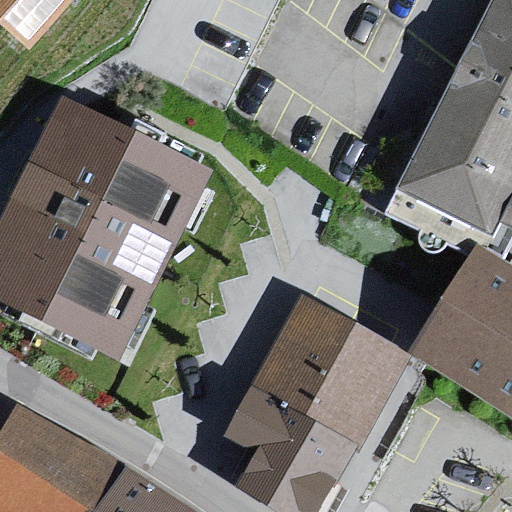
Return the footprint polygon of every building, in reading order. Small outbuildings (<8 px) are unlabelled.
[(101,0),(0,0),(0,8),(57,52),(101,0)] [(511,0),(492,0),(384,215),(492,268),(511,228),(511,0)] [(66,103),(0,241),(0,311),(129,375),(221,181),(66,103)] [(511,279),(492,268),(428,362),(511,416),(511,279)] [(391,346),(300,300),(250,402),(280,414),(235,499),(260,511),(343,511),(420,360),(391,346)]
